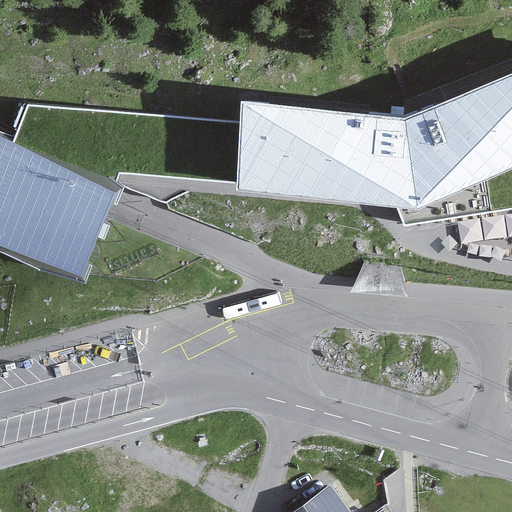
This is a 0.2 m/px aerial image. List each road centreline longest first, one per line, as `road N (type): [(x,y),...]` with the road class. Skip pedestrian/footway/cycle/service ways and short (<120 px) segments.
road 1 (tertiary): [(211,380),(511,463)]
road 2 (tertiary): [(0,459),(169,414),(211,380)]
road 3 (tertiary): [(211,380),(146,368),(0,406)]
